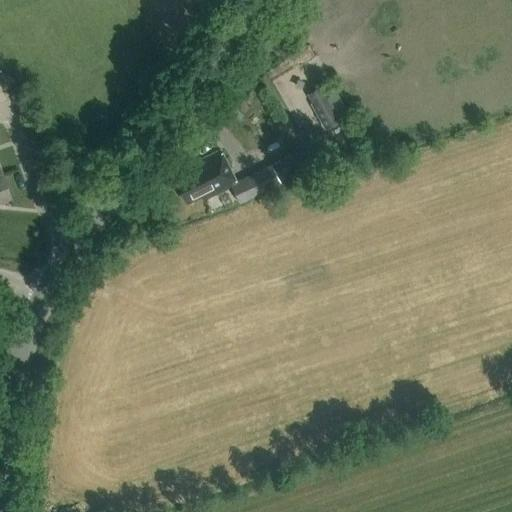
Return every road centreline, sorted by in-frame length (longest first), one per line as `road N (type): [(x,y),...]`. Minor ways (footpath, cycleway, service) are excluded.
road 1 (tertiary): [(44,295),(255,0)]
road 2 (tertiary): [(2,511),(12,384),(44,295)]
